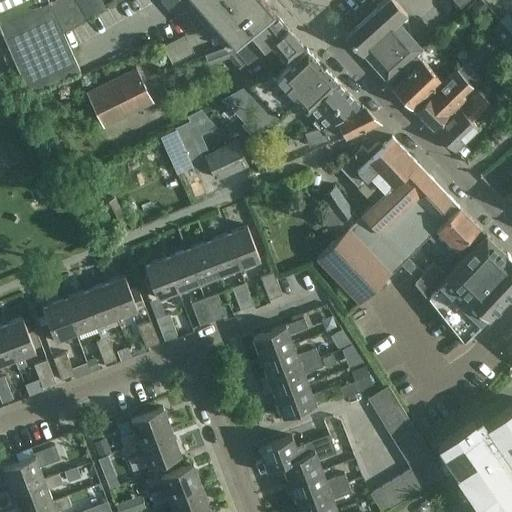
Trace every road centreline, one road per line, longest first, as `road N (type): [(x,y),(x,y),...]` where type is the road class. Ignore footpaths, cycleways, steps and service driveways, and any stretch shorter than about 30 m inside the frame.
road 1 (residential): [(257,511),(202,370),(184,360),(0,424)]
road 2 (residential): [(511,227),(300,10)]
road 3 (unknown): [(184,360),(310,293)]
